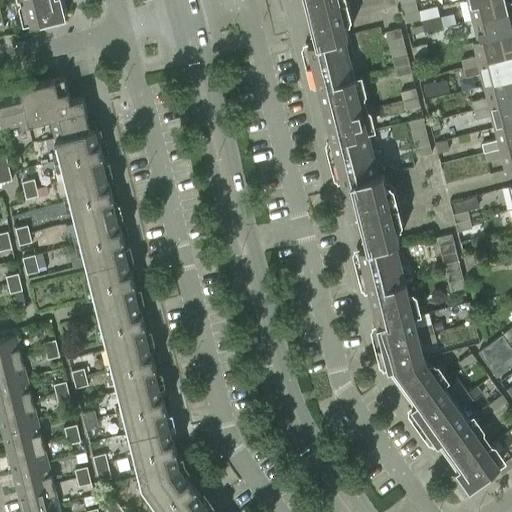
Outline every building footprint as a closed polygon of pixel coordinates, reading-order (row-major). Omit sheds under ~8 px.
[(26,0),(31,21),(34,20),(37,29),(67,21),(64,12),(67,12),(64,0),(26,0)] [(350,57),(354,56),(339,0),(307,0),(317,40),(308,42),(314,66),(350,57)] [(415,0),(401,4),(403,14),(418,10),(415,0)] [(505,0),(467,0),(472,19),(511,9),(511,1),(506,3),(505,0)] [(511,9),(472,19),(477,40),(477,41),(509,33),(509,34),(511,32),(511,26),(510,18),(511,17),(511,9)] [(418,10),(403,14),(405,22),(420,18),(418,10)] [(440,16),(420,20),(423,31),(443,27),(440,16)] [(400,27),(385,31),(397,75),(411,71),(400,27)] [(511,32),(509,34),(509,33),(477,41),(477,40),(473,42),(476,55),(461,58),(463,67),(511,55),(511,32)] [(426,42),(411,46),(413,55),(428,51),(426,42)] [(511,77),(511,55),(463,67),(465,76),(480,72),(483,84),(511,77)] [(350,57),(314,66),(319,86),(324,85),(329,105),(337,136),(332,138),(337,159),(373,150),(350,57)] [(65,75),(21,86),(30,121),(51,116),(56,137),(91,128),(90,127),(85,108),(86,107),(83,96),(71,99),(65,75)] [(511,77),(483,84),(486,97),(471,100),(474,109),(511,99),(511,77)] [(436,81),(421,85),(424,97),(439,94),(436,81)] [(30,121),(21,86),(0,91),(0,93),(8,127),(30,121)] [(400,91),(402,97),(417,93),(415,87),(400,91)] [(417,93),(402,97),(405,108),(420,104),(417,93)] [(511,99),(474,109),(476,118),(491,114),(494,126),(511,121),(511,99)] [(431,152),(423,116),(421,111),(410,113),(411,119),(408,120),(417,156),(431,152)] [(438,120),(430,122),(432,129),(440,127),(438,120)] [(511,144),(511,121),(494,126),(497,139),(482,142),(484,151),(511,144)] [(91,128),(56,137),(66,179),(106,169),(102,154),(107,153),(104,140),(99,142),(95,126),(90,127),(91,128)] [(435,141),(439,157),(451,154),(447,138),(435,141)] [(511,167),(511,144),(484,151),(486,160),(501,156),(504,169),(511,167)] [(391,204),(382,171),(377,149),(373,150),(337,159),(343,182),(352,179),(360,212),(391,204)] [(6,154),(0,155),(0,168),(9,166),(6,154)] [(0,181),(12,179),(9,166),(0,168),(0,181)] [(455,167),(445,171),(448,180),(459,177),(455,167)] [(118,195),(115,182),(110,184),(106,169),(66,179),(77,221),(117,211),(113,196),(118,195)] [(22,181),(24,189),(36,186),(34,178),(22,181)] [(36,186),(24,189),(26,198),(38,194),(36,186)] [(475,196),(452,202),(454,212),(467,209),(478,206),(475,196)] [(391,204),(360,212),(368,245),(359,247),(365,270),(401,261),(405,260),(391,204)] [(454,212),(453,213),(455,222),(470,218),(467,209),(454,212)] [(117,211),(77,221),(87,263),(127,253),(123,238),(128,237),(125,224),(120,225),(117,211)] [(470,218),(455,222),(457,230),(472,227),(470,218)] [(15,227),(17,235),(30,232),(28,224),(15,227)] [(0,231),(0,240),(10,238),(8,230),(0,231)] [(30,232),(17,235),(19,244),(32,241),(30,232)] [(452,233),(437,236),(450,290),(465,286),(452,233)] [(10,238),(0,240),(0,249),(12,247),(10,238)] [(478,252),(464,255),(466,264),(480,260),(478,252)] [(22,256),(27,273),(39,270),(35,253),(22,256)] [(127,253),(87,263),(98,306),(138,296),(134,281),(139,280),(136,267),(131,268),(127,253)] [(480,260),(466,264),(468,273),(483,269),(480,260)] [(417,326),(406,282),(401,261),(365,270),(370,291),(375,290),(383,320),(378,322),(383,344),(434,331),(432,323),(432,322),(417,326)] [(20,280),(18,272),(6,275),(8,283),(20,280)] [(22,289),(20,280),(8,283),(10,292),(14,291),(17,302),(25,300),(22,289)] [(138,296),(98,306),(99,312),(108,347),(148,337),(144,323),(150,321),(146,309),(141,310),(138,297),(138,296)] [(441,321),(432,323),(434,331),(443,329),(441,321)] [(507,340),(511,336),(511,325),(502,333),(507,340)] [(450,392),(424,356),(421,344),(436,340),(434,331),(383,344),(389,366),(394,365),(418,398),(412,403),(425,421),(468,391),(463,384),(450,392)] [(0,337),(0,360),(22,355),(16,333),(0,337)] [(502,333),(494,339),(478,350),(496,376),(511,364),(511,346),(507,340),(502,333)] [(148,337),(108,347),(119,389),(159,379),(155,365),(160,363),(157,351),(152,352),(148,337)] [(55,338),(43,341),(45,350),(57,346),(55,338)] [(57,346),(45,350),(47,358),(60,355),(57,346)] [(464,367),(476,359),(471,351),(459,360),(464,367)] [(22,355),(0,360),(0,383),(27,376),(22,355)] [(76,387),(88,384),(84,367),(72,370),(76,387)] [(0,405),(32,397),(27,376),(0,383),(0,405)] [(159,379),(119,389),(129,432),(169,422),(165,407),(170,405),(167,393),(162,394),(159,379)] [(66,380),(53,383),(55,391),(68,388),(66,380)] [(511,455),(501,463),(487,444),(461,407),(473,398),(479,393),(474,386),(468,391),(425,421),(438,440),(443,437),(461,462),(456,465),(470,485),(484,475),(489,482),(511,466),(511,455)] [(68,388),(55,391),(58,400),(70,397),(68,388)] [(495,409),(507,401),(502,393),(489,402),(495,409)] [(37,418),(32,397),(0,405),(0,416),(3,427),(37,418)] [(86,429),(99,425),(94,409),(82,412),(86,429)] [(37,418),(3,427),(8,448),(43,440),(37,418)] [(169,422),(129,432),(140,475),(145,474),(180,464),(176,450),(181,448),(178,436),(173,437),(169,422)] [(77,423),(64,426),(66,433),(78,430),(77,423)] [(81,440),(78,430),(66,433),(68,443),(71,442),(74,454),(85,452),(82,440),(81,440)] [(48,461),(43,440),(8,448),(13,470),(48,461)] [(99,480),(111,477),(105,452),(93,455),(99,480)] [(53,482),(48,461),(13,470),(18,491),(53,482)] [(180,464),(145,474),(148,486),(146,487),(163,511),(185,511),(204,499),(196,487),(200,484),(193,474),(189,477),(180,464)] [(87,465),(75,468),(76,476),(89,473),(87,465)] [(89,473),(76,476),(79,485),(91,482),(89,473)] [(24,511),(59,503),(53,482),(18,491),(23,511),(24,511)] [(125,511),(114,496),(104,504),(109,511),(125,511)] [(204,499),(185,511),(220,511),(218,509),(214,511),(204,499)] [(60,511),(59,503),(24,511),(60,511)]
